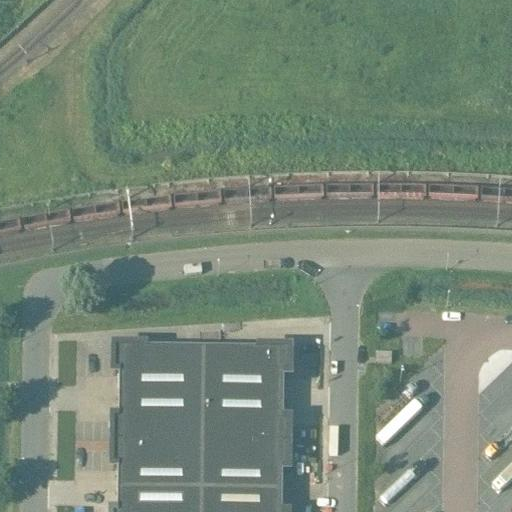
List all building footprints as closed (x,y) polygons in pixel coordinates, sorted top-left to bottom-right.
[(202,402),(203,354),(141,353),(141,352),(113,352),(112,377),(114,378),(114,377),(117,377),(117,401),(202,402)] [(202,402),(282,403),(283,379),(286,379),(286,380),(288,380),(288,354),(259,354),(259,355),(203,354),(202,402)] [(390,366),(390,356),(374,355),(374,366),(390,366)] [(202,450),(202,402),(117,401),(117,424),(113,424),(113,423),(112,423),(111,448),(202,450)] [(282,426),(282,403),(202,402),(202,450),(286,451),(287,425),(285,425),(285,426),(282,426)] [(201,496),(202,450),(111,448),(111,472),(113,472),(113,471),(116,471),(116,495),(201,496)] [(286,474),(286,451),(202,450),(201,496),(281,497),(281,473),(284,473),(284,474),(286,474)] [(200,511),(201,496),(116,495),(115,511),(200,511)] [(280,511),(281,497),(201,496),(200,511),(280,511)]
